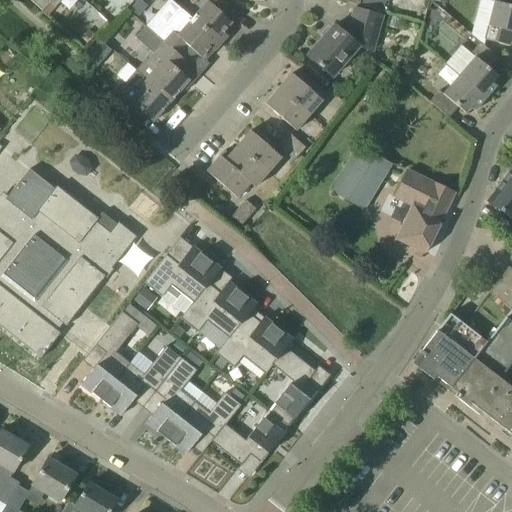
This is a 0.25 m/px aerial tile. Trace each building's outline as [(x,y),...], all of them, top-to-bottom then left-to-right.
[(29,0),(42,11),(51,2),(57,7),(62,0),(29,0)] [(139,17),(148,7),(139,0),(138,0),(131,10),(139,17)] [(193,19),(170,0),(169,0),(146,26),(180,56),(189,47),(201,58),(210,47),(214,52),(221,44),(193,19)] [(231,1),(231,0),(230,0),(204,0),(208,2),(193,19),(221,44),(228,36),(223,33),(232,23),(221,13),(231,1)] [(511,0),(489,0),(494,1),(488,25),(491,26),(487,40),(510,46),(511,37),(511,6),(511,0)] [(382,16),(355,9),(347,36),(334,25),(308,56),(332,77),(358,46),(373,50),(382,16)] [(180,57),(180,56),(146,26),(136,38),(152,52),(146,59),(157,69),(147,80),(171,101),(189,80),(180,72),(188,63),(180,57)] [(459,76),(486,98),(496,86),(492,83),(497,76),(490,70),(500,59),(480,42),(471,53),(467,50),(451,68),(459,75),(459,76)] [(171,101),(147,80),(136,71),(126,83),(125,82),(109,101),(135,123),(143,114),(152,122),(171,101)] [(309,115),(322,100),(292,74),(279,89),(309,115)] [(475,111),(486,98),(459,76),(443,94),(439,90),(429,101),(449,119),(458,108),(465,114),(471,107),(475,111)] [(296,130),(309,115),(279,89),(266,104),(296,130)] [(268,173),(281,157),(251,131),(238,146),(268,173)] [(295,160),(305,147),(289,134),(279,146),(295,160)] [(360,145),(331,191),(364,211),(392,165),(360,145)] [(255,188),(268,173),(238,146),(230,155),(225,151),(219,157),(249,183),(255,188)] [(236,198),(249,183),(219,157),(207,172),(236,198)] [(117,225),(102,213),(97,218),(57,186),(55,189),(30,169),(6,200),(72,251),(34,299),(0,272),(0,260),(13,244),(0,233),(0,326),(41,358),(61,333),(57,330),(62,324),(66,326),(111,269),(136,237),(118,223),(117,225)] [(511,169),(488,201),(511,219),(511,169)] [(410,213),(397,239),(426,253),(454,193),(407,171),(394,198),(407,204),(413,207),(410,213)] [(242,226),(256,209),(246,200),(232,217),(242,226)] [(357,341),(382,306),(302,239),(279,260),(357,341)] [(193,303),(208,284),(209,285),(221,270),(192,247),(178,265),(166,256),(144,283),(184,314),(193,303)] [(499,280),(511,289),(511,269),(509,267),(499,280)] [(511,310),(511,309),(511,289),(499,280),(489,292),(511,310)] [(249,315),(256,305),(228,283),(220,293),(209,285),(208,284),(193,303),(184,314),(180,318),(198,332),(207,320),(228,338),(229,338),(248,314),(249,315)] [(101,400),(130,363),(117,352),(138,324),(122,312),(96,345),(106,353),(81,385),(101,400)] [(267,329),(249,315),(248,314),(229,338),(228,338),(216,353),(233,368),(243,356),(266,374),(273,365),(272,365),(285,348),(286,348),(292,340),(271,324),(267,329)] [(487,343),(468,328),(450,314),(420,353),(421,354),(413,363),(448,390),(447,390),(449,392),(487,343)] [(511,362),(511,322),(508,320),(489,344),(487,343),(449,392),(483,418),(508,386),(499,379),(511,362)] [(150,399),(182,359),(166,346),(144,374),(130,363),(101,400),(121,416),(140,391),(150,399)] [(315,372),(286,348),(285,348),(272,365),(273,365),(293,381),(269,411),(289,427),(317,391),(306,383),(315,372)] [(166,439),(195,402),(181,391),(197,370),(182,359),(150,399),(160,406),(146,423),(166,439)] [(511,388),(508,386),(483,418),(511,440),(511,388)] [(225,424),(226,425),(241,405),(225,393),(209,413),(195,402),(166,439),(186,455),(201,435),(210,442),(211,441),(211,442),(225,424)] [(260,463),(289,427),(269,411),(246,440),(226,425),(225,424),(211,442),(241,465),(250,454),(260,463)] [(6,505),(18,486),(20,483),(10,477),(28,447),(0,431),(0,501),(6,506),(6,505)] [(48,459),(33,486),(44,493),(60,502),(76,475),(48,459)] [(110,511),(117,501),(88,483),(75,506),(85,511),(110,511)] [(29,493),(18,486),(6,505),(6,506),(1,511),(20,511),(19,511),(29,493)]
